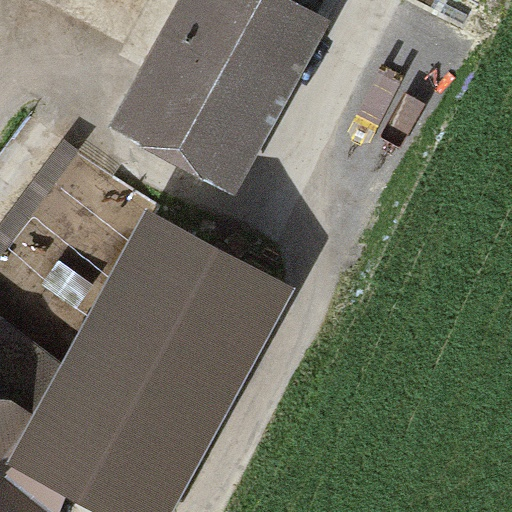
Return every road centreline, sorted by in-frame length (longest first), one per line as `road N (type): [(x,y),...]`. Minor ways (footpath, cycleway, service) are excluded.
road 1 (track): [(0,137),(31,117),(272,231),(379,0)]
road 2 (track): [(127,511),(272,231)]
